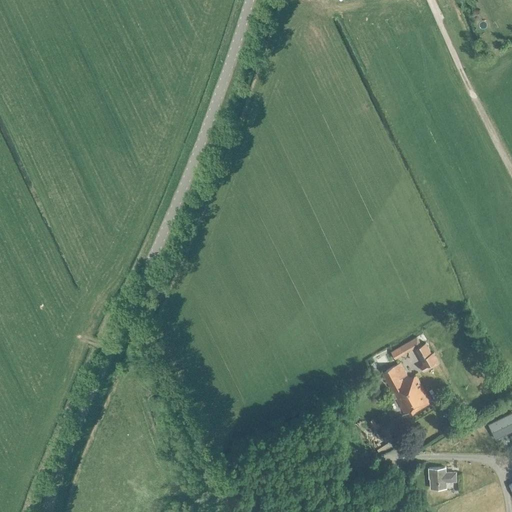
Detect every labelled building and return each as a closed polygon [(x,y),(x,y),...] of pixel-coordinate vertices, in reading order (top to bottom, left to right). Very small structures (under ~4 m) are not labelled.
[(421,344),(416,336),(391,350),(395,358),(414,347),(423,364),(421,365),(424,371),(439,363),(433,351),(431,352),(426,342),(421,344)] [(407,374),(400,362),(381,372),(404,414),(408,411),(410,414),(430,402),(430,401),(431,401),(417,374),(415,375),(415,374),(409,377),(409,376),(403,379),(402,377),(407,374)] [(511,411),(488,423),(492,431),(511,421),(511,411)] [(401,433),(393,419),(380,426),(388,440),(401,433)] [(433,488),(447,487),(447,480),(457,480),(457,472),(446,472),(446,467),(430,467),(431,473),(432,473),(433,488)]
